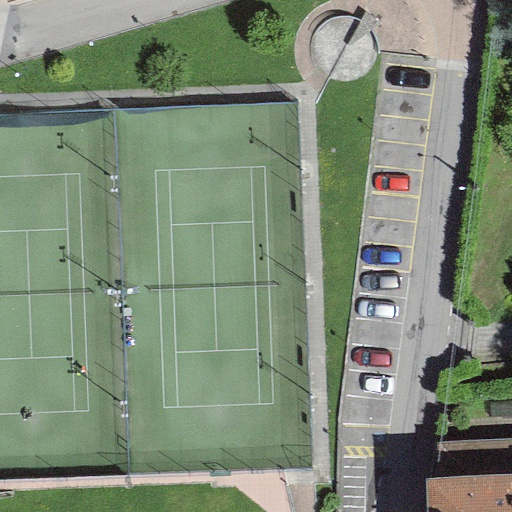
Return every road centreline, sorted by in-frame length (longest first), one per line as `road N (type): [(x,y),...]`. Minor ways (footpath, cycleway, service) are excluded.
road 1 (residential): [(402,511),(461,57),(460,0)]
road 2 (residential): [(124,0),(17,28),(0,22)]
